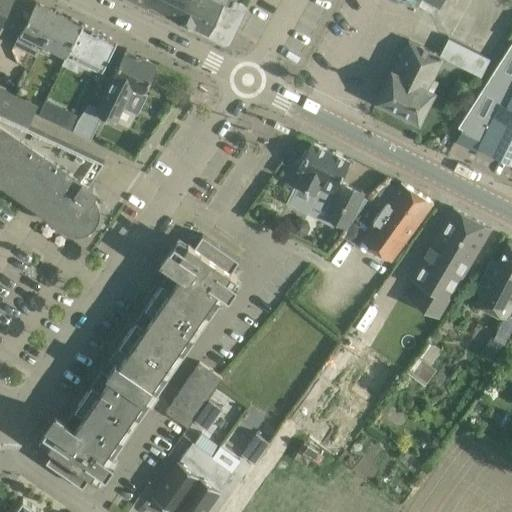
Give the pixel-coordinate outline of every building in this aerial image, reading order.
[(0,0),(0,18),(8,0),(0,0)] [(151,0),(148,6),(220,40),(227,38),(241,10),(242,11),(245,5),(236,0),(151,0)] [(410,0),(433,13),(440,0),(410,0)] [(40,48),(57,14),(33,2),(18,33),(37,42),(35,45),(40,48)] [(65,55),(79,25),(75,23),(75,21),(69,18),(68,19),(57,14),(40,48),(39,51),(49,56),(53,49),(65,55)] [(80,23),(79,25),(65,55),(61,63),(77,71),(80,65),(91,71),(93,66),(101,70),(115,40),(80,23)] [(439,55),(443,57),(482,76),(490,58),(448,37),(439,55)] [(442,57),(439,55),(408,40),(392,72),(391,71),(376,101),(418,121),(433,92),(427,89),(442,57)] [(511,40),(457,126),(462,128),(461,130),(482,140),(479,145),(511,160),(511,40)] [(96,108),(88,104),(79,116),(78,117),(72,129),(91,138),(102,115),(116,122),(126,102),(127,103),(134,89),(142,93),(144,89),(149,89),(152,82),(150,78),(158,62),(126,47),(111,77),(96,108)] [(0,113),(7,117),(17,97),(0,88),(0,113)] [(7,117),(27,126),(37,106),(17,97),(7,117)] [(72,129),(78,117),(79,116),(44,99),(38,113),(72,129)] [(27,126),(7,117),(0,113),(0,181),(53,218),(67,228),(70,229),(74,230),(77,230),(80,230),(83,229),(86,228),(90,225),(93,222),(93,221),(95,219),(96,216),(97,212),(98,209),(97,205),(96,202),(95,198),(93,195),(90,193),(89,192),(93,187),(88,184),(104,161),(27,126)] [(342,185),(337,182),(348,160),(312,142),(298,169),(303,171),(297,183),(315,192),(311,200),(330,210),(327,216),(348,226),(367,199),(362,197),(364,193),(343,183),(342,185)] [(360,238),(361,238),(391,260),(433,202),(401,181),(365,231),(360,238)] [(491,228),(453,207),(411,277),(443,296),(447,292),(451,295),(491,228)] [(360,238),(365,231),(352,222),(342,235),(356,245),(361,238),(360,238)] [(82,487),(90,475),(96,479),(100,473),(105,476),(114,464),(109,460),(223,294),(228,297),(237,285),(232,282),(236,276),(230,272),(239,260),(202,234),(193,246),(188,242),(183,248),(174,241),(160,260),(170,267),(65,420),(55,414),(42,433),(52,439),(47,445),(53,449),(45,461),(82,487)] [(492,258),(475,291),(480,293),(476,302),(507,317),(511,306),(511,244),(508,242),(498,261),(492,258)] [(382,356),(365,342),(359,349),(392,374),(429,326),(406,308),(377,346),(385,352),(382,356)] [(491,335),(479,353),(491,361),(503,343),(491,335)] [(428,340),(405,371),(424,385),(447,354),(428,340)] [(213,391),(222,378),(199,362),(164,412),(187,428),(197,413),(213,391)] [(213,391),(197,413),(211,423),(227,401),(213,391)] [(246,447),(259,456),(275,434),(262,425),(246,447)] [(153,495),(174,509),(203,469),(183,454),(153,495)] [(203,469),(174,509),(177,511),(204,511),(225,485),(203,469)] [(42,511),(22,498),(12,511),(42,511)]
